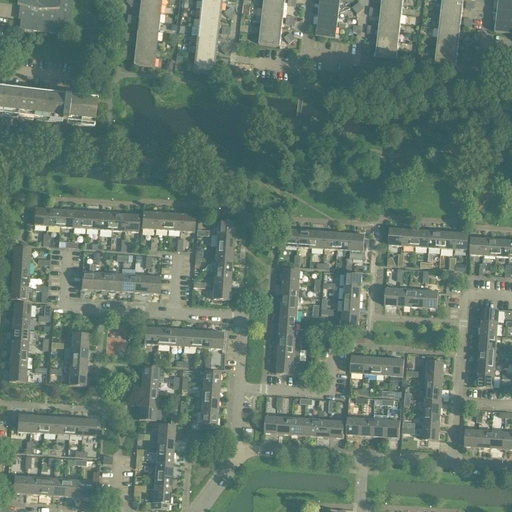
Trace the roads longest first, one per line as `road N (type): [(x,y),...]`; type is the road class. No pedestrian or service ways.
road 1 (residential): [(176,314),(64,308),(66,251)]
road 2 (residential): [(458,404),(465,293),(511,296)]
road 3 (residential): [(240,389),(330,393),(333,331)]
road 4 (residential): [(240,389),(242,318),(176,314)]
road 5 (residential): [(238,456),(362,458)]
